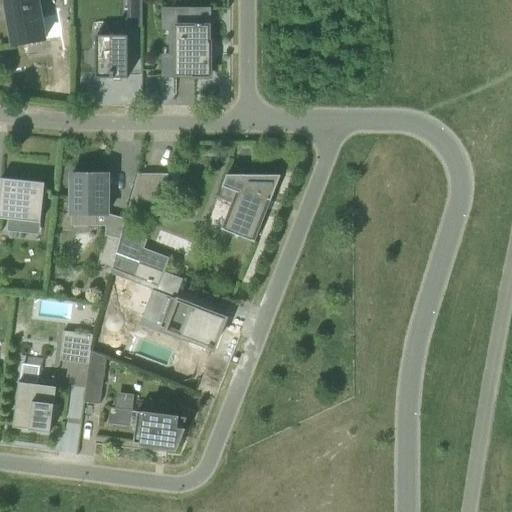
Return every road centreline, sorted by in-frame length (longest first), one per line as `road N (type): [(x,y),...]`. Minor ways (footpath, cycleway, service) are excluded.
road 1 (residential): [(328,121),(328,156),(206,471),(169,486),(0,464)]
road 2 (residential): [(406,511),(416,342),(460,200),(458,163),(439,137),(405,122),(328,121)]
road 3 (residential): [(247,124),(0,117)]
road 4 (residential): [(247,0),(247,124)]
